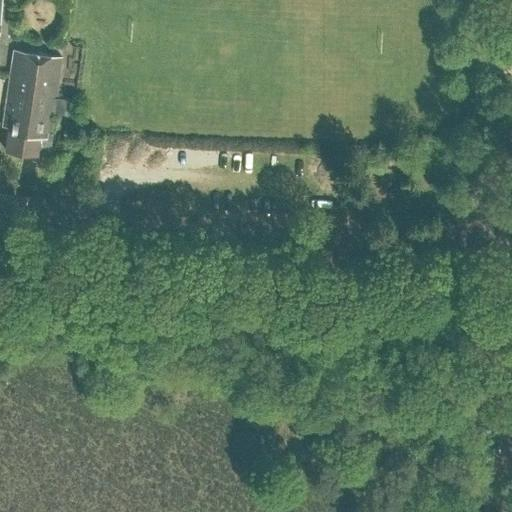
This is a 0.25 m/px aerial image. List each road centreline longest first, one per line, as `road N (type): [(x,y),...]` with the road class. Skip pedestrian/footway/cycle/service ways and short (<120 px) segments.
road 1 (tertiary): [(492,235),(293,238),(0,206)]
road 2 (unclassified): [(472,0),(492,235)]
